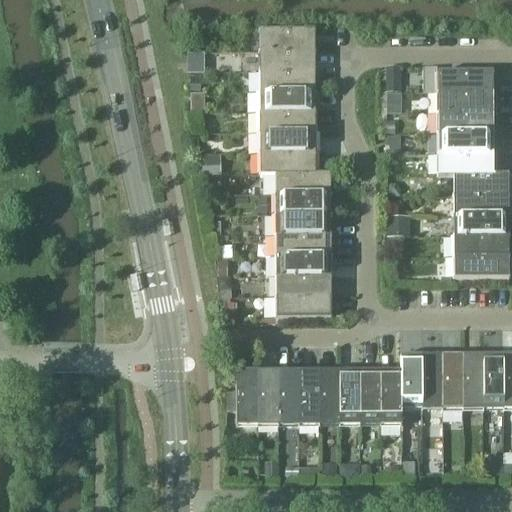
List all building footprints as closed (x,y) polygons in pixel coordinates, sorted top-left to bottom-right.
[(260,55),(315,54),(315,33),(260,33),(260,55)] [(315,54),(260,55),(260,75),(315,75),(315,54)] [(387,69),(386,92),(400,93),(400,70),(387,69)] [(438,96),(493,95),(493,74),(438,74),(438,96)] [(315,75),(260,75),(260,96),(315,95),(315,75)] [(315,95),(260,96),(260,116),(315,115),(315,95)] [(493,95),(438,96),(438,116),(493,116),(493,95)] [(315,115),(260,116),(260,136),(315,136),(315,115)] [(493,116),(438,116),(438,136),(493,136),(493,116)] [(315,136),(260,136),(260,157),(315,156),(315,136)] [(493,136),(438,136),(438,157),(493,157),(493,136)] [(385,138),(385,157),(400,157),(400,138),(385,138)] [(315,156),(260,157),(260,178),(275,178),(315,177),(315,176),(315,156)] [(493,157),(438,157),(438,178),(453,178),(453,177),(493,177),(493,176),(493,157)] [(275,199),(330,198),(330,176),(315,176),(315,177),(275,178),(275,199)] [(453,199),(508,199),(508,176),(493,176),(493,177),(453,177),(453,178),(453,199)] [(330,198),(275,199),(275,219),(330,219),(330,198)] [(508,199),(453,199),(453,219),(508,219),(508,199)] [(330,219),(275,219),(276,240),(330,240),(330,219)] [(508,219),(453,219),(453,240),(508,240),(508,219)] [(392,222),(392,242),(408,242),(408,222),(392,222)] [(330,240),(276,240),(276,260),(331,259),(330,240)] [(453,260),(509,259),(508,240),(453,240),(453,260)] [(331,259),(276,260),(276,280),(331,280),(331,259)] [(509,259),(453,260),(454,281),(509,281),(509,259)] [(331,280),(276,280),(276,301),(331,301),(331,280)] [(331,301),(276,301),(276,321),(331,321),(331,301)] [(422,412),(421,357),(400,358),(400,373),(401,373),(401,412),(402,412),(422,412)] [(421,357),(422,412),(442,412),(442,357),(421,357)] [(442,357),(442,412),(463,412),(462,357),(442,357)] [(483,412),(483,357),(462,357),(463,412),(483,412)] [(483,357),(483,412),(504,412),(504,357),(483,357)] [(225,418),(236,418),(236,428),(258,428),(258,373),(236,373),(236,398),(225,398),(225,418)] [(278,428),(278,373),(258,373),(258,428),(278,428)] [(278,373),(278,428),(298,428),(298,373),(278,373)] [(298,373),(298,428),(319,428),(319,373),(298,373)] [(319,373),(319,428),(339,428),(339,373),(319,373)] [(360,428),(359,373),(339,373),(339,428),(360,428)] [(359,373),(360,428),(380,428),(380,373),(359,373)] [(380,373),(380,428),(402,428),(402,412),(401,412),(401,373),(400,373),(380,373)]
